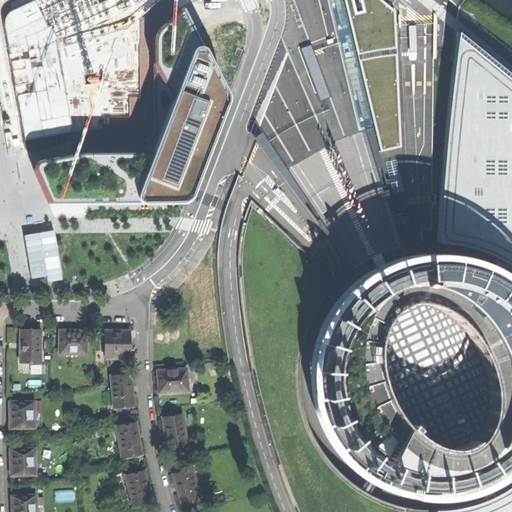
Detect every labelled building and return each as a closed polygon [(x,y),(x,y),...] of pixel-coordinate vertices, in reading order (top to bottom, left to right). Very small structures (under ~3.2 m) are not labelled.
[(2,11),(23,119),(63,112),(66,110),(68,107),(68,104),(60,61),(61,44),(63,39),(69,36),(101,25),(106,23),(110,20),(132,0),(8,0),(6,1),(2,7),(2,11)] [(376,125),(344,0),(327,0),(360,129),(376,125)] [(396,12),(381,0),(344,0),(376,125),(382,150),(401,146),(396,12)] [(87,153),(41,161),(36,163),(36,167),(52,203),(141,203),(177,203),(186,201),(191,198),(194,193),(229,101),(229,95),(228,90),(207,46),(183,3),(154,28),(152,35),(151,47),(153,63),(156,118),(149,134),(87,153)] [(501,492),(490,497),(478,502),(468,506),(458,509),(448,510),(434,511),(433,511),(511,511),(511,79),(456,34),(454,49),(435,244),(445,245),(456,247),(468,249),(478,253),(494,259),(491,265),(485,276),(475,272),(464,268),(452,265),(440,264),(427,263),(415,264),(402,267),(388,272),(377,278),(373,280),(363,287),(353,296),(343,307),(335,318),(327,333),(323,344),(323,345),(320,359),(319,371),(318,374),(319,388),(321,399),(321,403),(325,416),(329,425),(331,427),(337,438),(345,449),(354,459),(364,467),(373,474),(386,482),(381,496),(393,501),(402,503),(415,505),(430,506),(442,506),(455,504),(468,502),(482,497),(476,483),(485,478),(492,492),(504,485),(511,478),(511,484),(511,485),(501,492)] [(309,71),(302,74),(305,81),(313,78),(309,71)] [(116,144),(117,136),(112,135),(115,120),(106,119),(101,141),(116,144)] [(291,164),(279,172),(338,251),(339,250),(342,254),(349,258),(358,260),(365,260),(373,257),(385,252),(402,246),(394,213),(373,128),(363,131),(351,134),(339,140),(325,145),(313,151),(302,157),(291,164)] [(406,511),(407,509),(397,507),(387,504),(376,499),(363,491),(354,486),(344,477),(334,469),(327,460),(320,450),(314,440),(310,431),(306,423),(303,412),(300,400),(299,386),(299,376),(299,366),(301,355),(303,343),(306,334),(309,326),(313,317),(317,309),(321,302),(324,296),(325,291),(325,283),(322,274),(317,266),(251,201),(248,206),(244,218),(240,235),(238,251),(238,265),(240,293),(241,312),(246,343),(252,377),(260,411),(269,444),(279,472),(293,509),(294,511),(406,511)] [(207,343),(205,319),(210,318),(207,281),(193,282),(197,344),(207,343)] [(180,296),(180,308),(191,308),(191,295),(180,296)] [(20,347),(20,362),(40,362),(40,330),(20,330),(20,347)] [(60,330),(59,354),(85,354),(86,331),(72,330),(60,330)] [(105,331),(105,357),(129,358),(129,342),(129,331),(105,331)] [(186,369),(157,371),(158,381),(158,393),(187,391),(186,369)] [(130,374),(110,376),(113,408),(133,406),(132,390),(130,374)] [(10,415),(10,428),(34,428),(34,402),(10,402),(10,415)] [(182,415),(162,418),(164,433),(167,449),(187,446),(182,415)] [(135,423),(116,426),(121,458),(141,454),(138,437),(135,423)] [(34,449),(10,449),(10,462),(10,475),(35,475),(34,449)] [(192,469),(172,474),(177,491),(181,505),(200,500),(192,469)] [(144,471),(125,475),(132,506),(152,502),(148,485),(144,471)] [(36,511),(36,495),(11,497),(12,510),(11,511),(36,511)]
